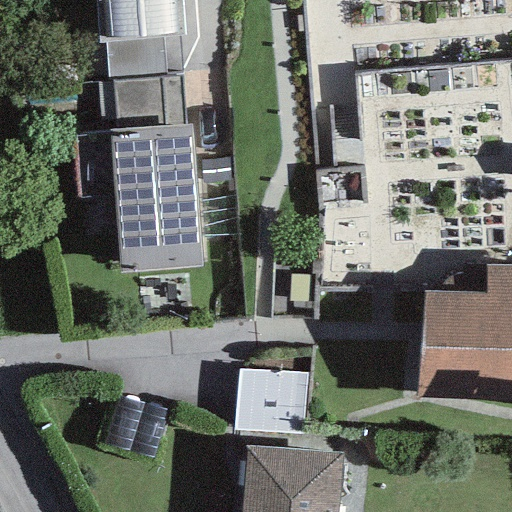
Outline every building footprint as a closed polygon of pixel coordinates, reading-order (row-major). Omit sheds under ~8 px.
[(177,0),(103,0),(106,28),(180,22),(177,0)] [(192,115),(110,122),(121,262),(203,255),(192,115)] [(423,279),(422,288),(417,384),(511,387),(511,257),(486,257),(485,281),(423,279)] [(244,382),(246,430),(312,427),(310,379),(244,382)] [(337,511),(343,444),(246,436),(240,511),(337,511)]
